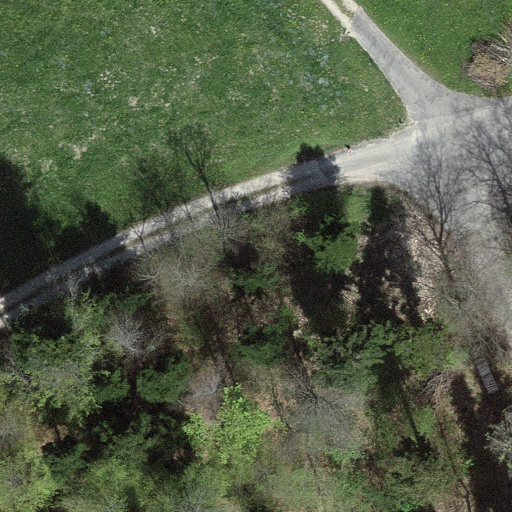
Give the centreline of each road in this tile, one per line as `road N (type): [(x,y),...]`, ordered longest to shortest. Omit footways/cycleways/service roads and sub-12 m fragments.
road 1 (track): [(453,133),(0,306)]
road 2 (track): [(337,0),(453,133)]
road 3 (track): [(453,133),(511,295)]
